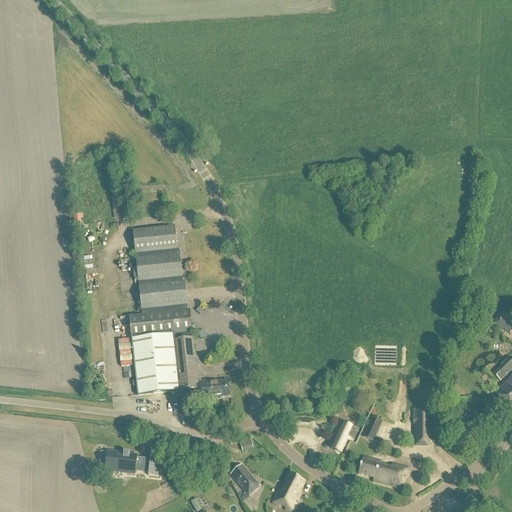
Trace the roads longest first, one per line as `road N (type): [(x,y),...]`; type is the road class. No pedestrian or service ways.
road 1 (tertiary): [(259,417),(220,202),(159,116),(51,0)]
road 2 (unclassified): [(259,417),(198,439),(127,415),(0,401)]
